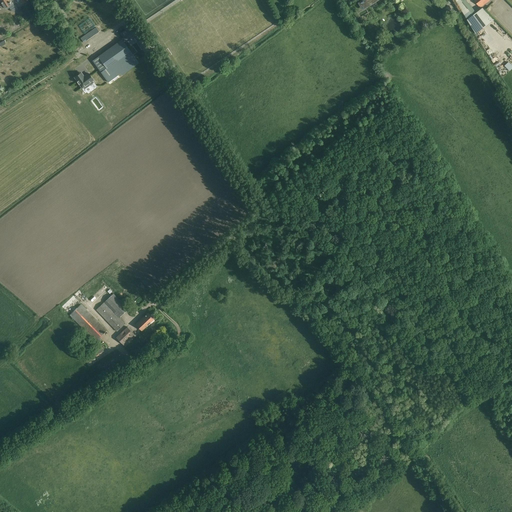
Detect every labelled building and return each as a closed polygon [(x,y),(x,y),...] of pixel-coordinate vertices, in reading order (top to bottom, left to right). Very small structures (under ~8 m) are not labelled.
[(0,0),(0,3),(2,3),(5,8),(6,9),(7,9),(10,8),(12,12),(13,12),(14,12),(18,10),(13,3),(12,3),(11,1),(12,0),(20,0),(23,4),(24,4),(26,5),(27,4),(29,3),(28,1),(27,0),(0,0)] [(362,0),(360,1),(358,3),(362,10),(364,8),(376,1),(378,0),(362,0)] [(455,0),(456,1),(462,11),(467,19),(476,34),(484,28),(474,14),(476,13),(466,0),(455,0)] [(450,5),(440,11),(444,18),(454,12),(450,5)] [(129,29),(121,34),(127,41),(134,36),(138,42),(137,42),(142,48),(146,45),(142,39),(138,33),(133,27),(133,26),(132,26),(129,29)] [(99,31),(96,27),(81,38),(84,43),(99,31)] [(93,61),(104,77),(108,82),(121,74),(122,75),(139,63),(122,39),(93,61)] [(82,73),(75,78),(83,88),(83,87),(85,90),(94,83),(93,81),(93,80),(89,74),(86,76),(84,77),(82,73)] [(125,324),(119,317),(129,309),(114,293),(97,308),(117,331),(125,324)] [(81,304),(70,315),(95,341),(107,330),(81,304)] [(148,313),(145,316),(136,324),(142,331),(154,319),(148,313)] [(116,338),(125,347),(136,336),(127,327),(116,338)]
